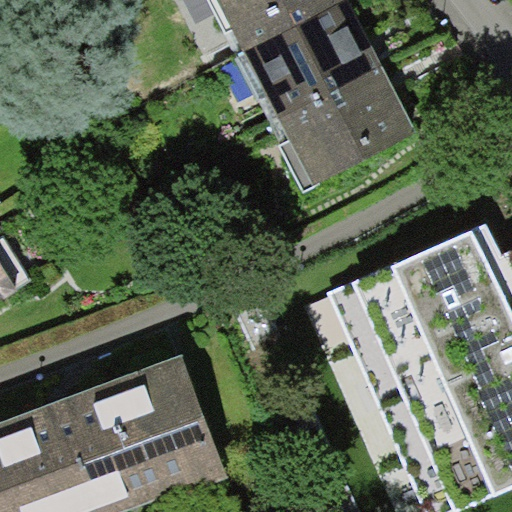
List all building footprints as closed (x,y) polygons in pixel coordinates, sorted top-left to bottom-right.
[(239,53),(341,0),(211,0),(233,42),(231,44),(236,54),(239,53)] [(260,95),(270,90),(282,114),(376,65),(351,18),(342,0),(341,0),(239,53),(260,95)] [(307,185),(411,132),(384,81),(376,65),(282,114),(295,138),(285,143),(307,185)] [(511,288),(494,297),(471,252),(462,233),(319,304),(341,347),(354,341),(372,378),(498,315),(511,345),(511,288)] [(0,296),(15,287),(0,262),(0,296)] [(89,511),(164,484),(165,487),(168,485),(166,478),(213,460),(216,468),(219,466),(219,463),(181,360),(0,428),(0,511),(89,511)]
